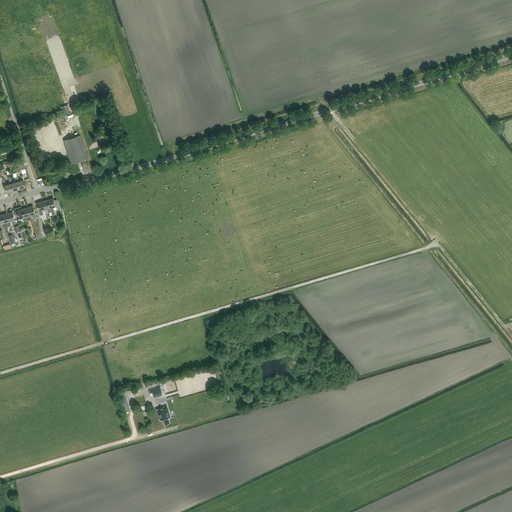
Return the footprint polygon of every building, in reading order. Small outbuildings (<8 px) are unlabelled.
[(68,104),(63,106),(66,114),(67,114),(67,115),(71,114),(71,112),(70,112),(68,104)] [(87,159),(80,135),(64,140),(71,164),(87,159)] [(21,160),(17,161),(19,170),(24,169),(26,169),(24,160),(21,160)] [(16,182),(12,183),(14,190),(21,189),(18,181),(17,177),(15,178),(16,182)] [(14,190),(12,183),(11,179),(9,179),(10,184),(5,185),(7,193),(14,190)] [(51,212),(48,200),(43,201),(45,210),(48,209),(49,213),(51,212)] [(28,207),(30,216),(33,215),(34,219),(37,218),(33,206),(28,207)] [(28,207),(23,209),(26,221),(31,220),(30,216),(28,207)] [(26,221),(23,209),(17,210),(20,219),(22,218),(24,222),(26,221)] [(7,213),(10,222),(12,221),(13,225),(16,224),(13,212),(7,213)] [(7,213),(2,215),(6,227),(11,226),(10,222),(7,213)] [(161,408),(157,409),(160,420),(164,419),(165,424),(165,425),(170,423),(168,418),(170,417),(167,406),(161,408)]
